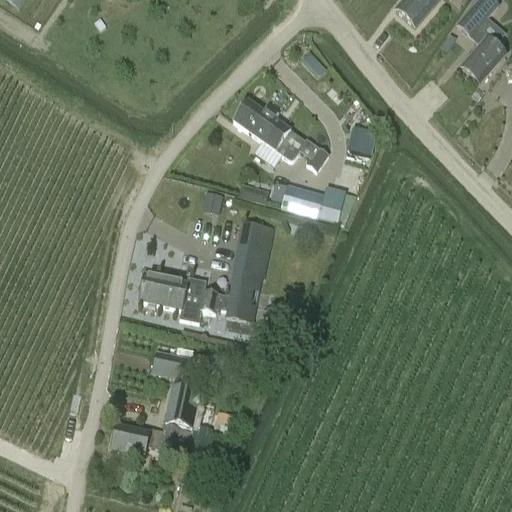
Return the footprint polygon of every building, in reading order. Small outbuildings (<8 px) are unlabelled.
[(0,0),(0,3),(24,14),(30,0),(0,0)] [(442,0),(407,0),(394,15),(414,32),(442,1),(441,1),(442,0)] [(476,33),(492,16),(480,4),(457,29),(470,40),(476,33)] [(476,33),(470,40),(480,49),(460,72),(479,89),(505,59),(476,33)] [(302,153),(312,159),(305,169),(316,176),(328,161),(316,153),(306,145),(304,147),(274,126),(275,125),(247,105),(232,126),(282,160),(289,165),(289,166),(290,166),(291,166),(292,166),(293,165),(294,165),(294,164),(302,153)] [(369,158),(371,137),(352,135),(350,156),(369,158)] [(343,217),(348,199),(330,195),(324,201),(286,191),(280,213),(317,223),(336,228),(339,216),(343,217)] [(222,204),(205,200),(200,219),(218,223),(222,204)] [(242,228),(231,287),(259,293),(271,233),(242,228)] [(180,315),(178,325),(198,328),(200,316),(214,319),(215,315),(225,316),(224,322),(252,328),(259,293),(231,287),(228,301),(218,299),(203,295),(205,287),(187,283),(186,288),(143,279),(138,307),(180,315)] [(266,341),(262,356),(277,361),(282,345),(266,341)] [(154,356),(150,380),(188,388),(193,365),(154,356)] [(116,430),(110,455),(143,462),(145,451),(157,454),(175,459),(176,458),(186,460),(205,466),(212,437),(193,433),(192,436),(163,429),(161,437),(150,434),(150,437),(148,437),(116,430)]
